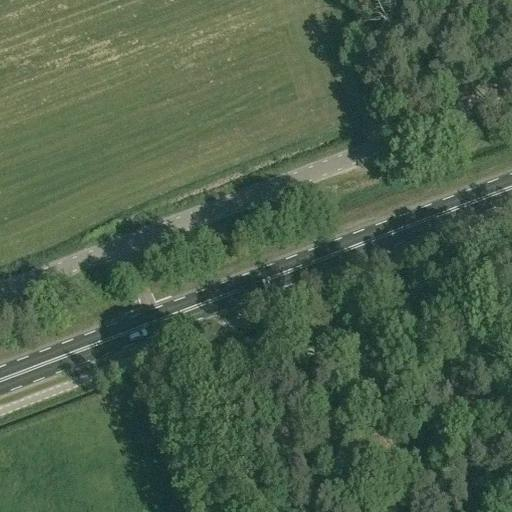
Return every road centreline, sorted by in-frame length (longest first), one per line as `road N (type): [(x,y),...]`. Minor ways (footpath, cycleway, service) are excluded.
road 1 (unclassified): [(125,244),(442,123),(511,86)]
road 2 (primary): [(155,322),(511,185)]
road 3 (unclassified): [(224,511),(155,322)]
road 4 (primary): [(0,381),(155,322)]
road 5 (unclassified): [(0,292),(125,244)]
